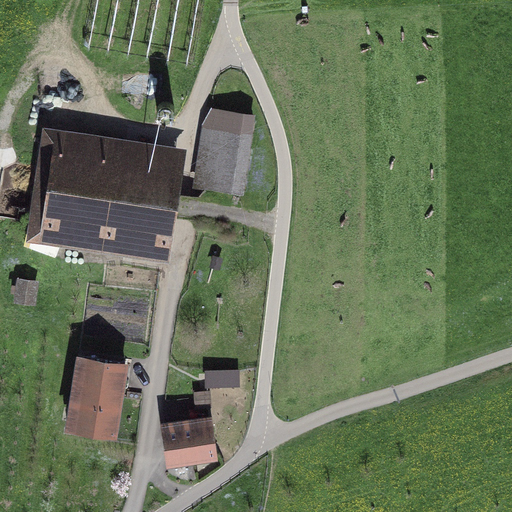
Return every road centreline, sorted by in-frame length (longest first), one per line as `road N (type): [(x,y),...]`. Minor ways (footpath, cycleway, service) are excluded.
road 1 (track): [(257,445),(286,222),(281,138),(239,32)]
road 2 (residential): [(511,356),(332,411),(257,445),(166,511)]
